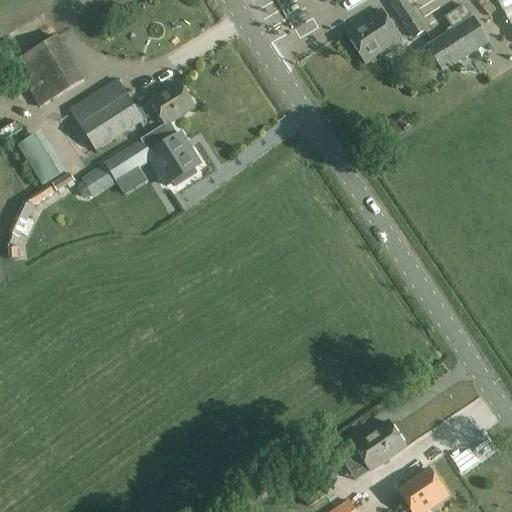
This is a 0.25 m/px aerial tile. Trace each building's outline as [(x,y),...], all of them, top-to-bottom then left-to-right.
[(426,31),(405,0),(397,0),(391,4),(414,39),(426,31)] [(412,0),(416,8),(428,4),(426,0),(412,0)] [(511,0),(497,0),(511,25),(511,0)] [(401,43),(381,11),(346,33),(366,65),(401,43)] [(473,18),(427,48),(429,51),(424,54),(427,58),(425,59),(433,71),(435,70),(437,72),(441,70),(443,73),(489,44),(473,18)] [(85,81),(59,37),(13,64),(14,65),(7,69),(30,108),(32,107),(33,108),(38,105),(40,108),(85,81)] [(150,104),(138,112),(117,80),(70,111),(80,125),(96,152),(157,114),(164,126),(165,127),(171,123),(194,108),(178,83),(149,102),(150,104)] [(144,139),(141,141),(154,160),(161,156),(176,179),(200,164),(181,136),(180,137),(171,123),(165,127),(164,126),(144,139)] [(67,172),(41,132),(18,147),(44,187),(67,172)] [(154,160),(141,141),(97,170),(110,190),(155,161),(154,160)] [(94,200),(110,190),(97,170),(81,180),(82,181),(79,184),(81,188),(78,190),(82,197),(85,196),(87,200),(92,196),(94,200)] [(11,194),(5,230),(19,232),(25,196),(11,194)] [(466,393),(450,411),(472,430),(488,413),(466,393)] [(406,449),(389,424),(354,447),(371,472),(406,449)] [(410,510),(407,511),(427,511),(448,499),(429,471),(398,492),(410,510)] [(309,508),(327,496),(311,473),(294,485),(309,508)]
